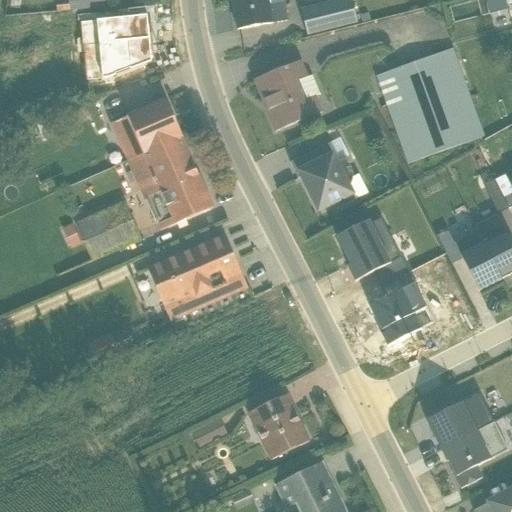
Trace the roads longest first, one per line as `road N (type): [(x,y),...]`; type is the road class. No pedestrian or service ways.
road 1 (residential): [(361,404),(235,161),(202,67),(190,0)]
road 2 (residential): [(361,404),(511,329)]
road 3 (residential): [(416,511),(361,404)]
